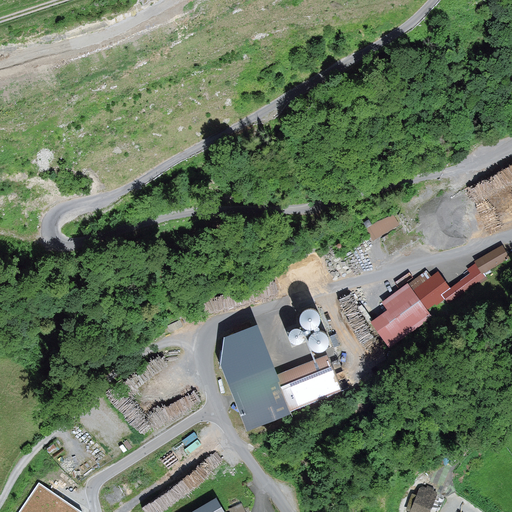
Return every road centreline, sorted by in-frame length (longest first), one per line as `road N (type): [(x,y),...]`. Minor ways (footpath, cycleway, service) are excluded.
road 1 (track): [(207,336),(163,333),(109,364),(0,501)]
road 2 (unclassified): [(207,336),(260,306),(450,254)]
road 3 (residential): [(288,511),(233,444),(209,388),(207,336)]
